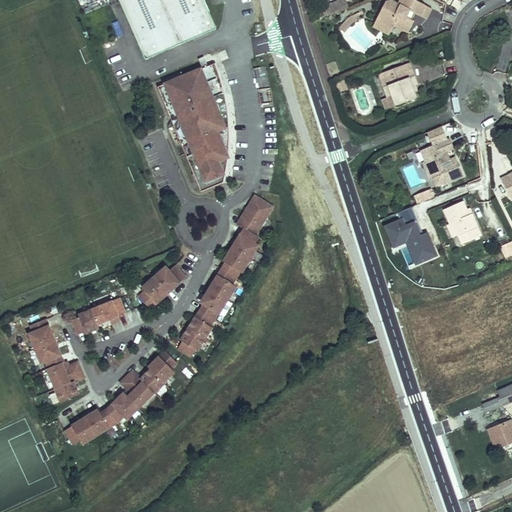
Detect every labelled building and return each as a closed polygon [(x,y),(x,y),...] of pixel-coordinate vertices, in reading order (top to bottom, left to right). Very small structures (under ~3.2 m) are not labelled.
[(120,0),(146,57),(216,26),(204,0),(120,0)] [(343,2),(345,6),(359,0),(363,0),(364,0),(340,0),(323,7),(324,10),(343,2)] [(386,2),(379,16),(381,22),(393,28),(394,25),(408,32),(414,21),(412,20),(407,17),(410,11),(415,13),(426,19),(432,8),(415,0),(400,0),(399,4),(391,0),(386,2)] [(343,2),(324,10),(327,15),(345,8),(345,6),(343,2)] [(407,17),(412,20),(415,13),(410,11),(407,17)] [(358,21),(357,17),(356,15),(349,18),(340,28),(344,32),(353,23),(358,21)] [(390,33),(393,28),(381,22),(379,16),(374,25),(390,33)] [(213,62),(157,84),(201,189),(225,180),(229,145),(229,122),(224,94),(220,78),(213,62)] [(383,73),(388,86),(384,87),(388,98),(383,99),(387,109),(417,98),(415,92),(413,87),(416,85),(417,85),(413,75),(409,77),(406,69),(409,63),(383,73)] [(388,86),(383,73),(379,74),(384,87),(388,86)] [(336,83),(339,92),(347,89),(344,80),(336,83)] [(339,96),(335,98),(339,107),(343,105),(339,96)] [(455,158),(450,160),(447,161),(444,152),(453,148),(450,139),(421,151),(425,160),(423,163),(429,178),(433,179),(436,187),(463,175),(455,158)] [(511,186),(511,180),(509,174),(501,178),(506,190),(511,186)] [(431,190),(415,196),(419,203),(434,197),(431,190)] [(244,229),(255,235),(272,207),(255,196),(242,218),(245,220),(241,226),(241,227),(244,229)] [(444,210),(450,224),(453,223),(458,235),(462,244),(482,236),(472,214),(469,215),(467,210),(463,201),(444,210)] [(436,256),(426,233),(420,235),(414,222),(418,221),(412,207),(397,213),(400,220),(384,226),(393,247),(412,239),(421,262),(436,256)] [(423,234),(418,221),(414,222),(420,235),(423,234)] [(453,223),(450,224),(447,225),(453,237),(458,235),(453,223)] [(232,249),(249,259),(258,246),(254,244),(258,237),(255,235),(244,229),(232,249)] [(421,262),(412,239),(406,242),(415,264),(421,262)] [(507,258),(511,255),(511,245),(510,242),(501,246),(507,258)] [(222,270),(235,278),(240,271),(241,272),(249,259),(232,249),(224,262),(226,263),(222,270)] [(154,278),(167,293),(185,278),(174,266),(168,271),(165,268),(154,278)] [(209,289),(227,300),(235,287),(232,284),(235,278),(222,270),(209,289)] [(167,293),(154,278),(142,288),(145,291),(139,297),(149,309),(167,293)] [(200,311),(213,319),(218,313),(224,317),(232,303),(227,300),(209,289),(201,303),(204,304),(200,311)] [(91,311),(97,324),(110,319),(117,316),(124,313),(118,298),(111,301),(111,302),(91,311)] [(99,329),(97,324),(91,311),(91,309),(78,314),(79,317),(71,320),(77,335),(85,332),(86,334),(99,329)] [(187,328),(205,340),(213,328),(209,326),(213,319),(200,311),(196,317),(194,317),(187,328)] [(29,334),(35,348),(54,340),(45,319),(30,325),(34,333),(29,334)] [(198,351),(205,340),(187,328),(180,340),(182,341),(178,348),(191,356),(196,350),(198,351)] [(54,340),(35,348),(41,363),(46,361),(48,368),(59,364),(63,362),(54,340)] [(149,369),(162,382),(174,371),(170,368),(169,366),(174,361),(165,351),(148,368),(149,369)] [(63,362),(59,364),(62,370),(64,369),(64,367),(68,366),(67,361),(63,362)] [(66,376),(80,370),(77,362),(68,366),(64,367),(64,369),(62,370),(59,364),(48,368),(56,388),(69,383),(66,376)] [(143,382),(153,393),(154,394),(164,384),(162,382),(149,369),(140,378),(132,371),(126,377),(137,388),(143,382)] [(83,377),(80,370),(66,376),(69,383),(56,388),(54,389),(59,402),(79,394),(74,381),(83,377)] [(127,397),(138,408),(153,393),(143,382),(137,388),(126,377),(121,383),(128,390),(129,391),(130,390),(132,392),(127,397)] [(511,384),(497,391),(500,397),(482,404),(486,413),(511,402),(511,384)] [(107,409),(117,422),(124,415),(127,418),(138,408),(127,397),(124,394),(123,393),(107,409)] [(84,418),(95,435),(117,422),(107,409),(100,414),(98,410),(84,418)] [(95,435),(84,418),(64,430),(73,444),(80,440),(82,444),(95,435)] [(488,430),(496,449),(511,442),(511,421),(511,420),(488,430)]
